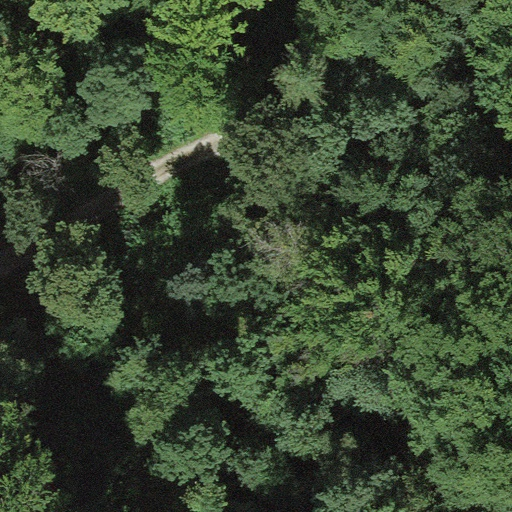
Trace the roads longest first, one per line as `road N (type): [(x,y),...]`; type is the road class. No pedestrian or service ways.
road 1 (track): [(511,85),(265,117),(79,205),(0,252)]
road 2 (track): [(219,136),(0,36)]
